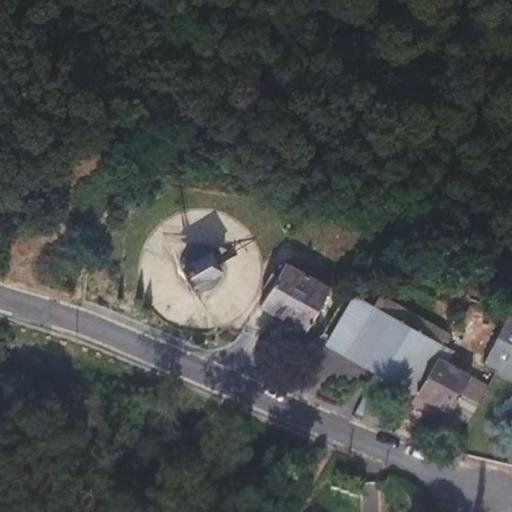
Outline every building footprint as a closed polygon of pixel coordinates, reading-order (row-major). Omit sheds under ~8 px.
[(213,288),(215,280),(218,273),(217,266),(215,258),(211,252),(206,247),(199,243),(192,242),(184,242),(177,243),(170,247),(164,252),(160,259),(158,266),(158,274),(159,281),(162,288),(167,294),(173,298),(180,301),(188,302),(195,301),(202,298),(209,293),(213,288)] [(289,261),(262,303),(307,332),(333,288),(289,261)] [(441,357),(448,345),(358,294),(330,342),(421,393),(441,357)] [(483,360),(494,366),(506,347),(494,341),(483,360)] [(448,345),(441,357),(456,366),(464,354),(448,345)] [(456,366),(441,357),(421,393),(416,402),(448,422),(453,412),(464,419),(484,383),(456,366)]
